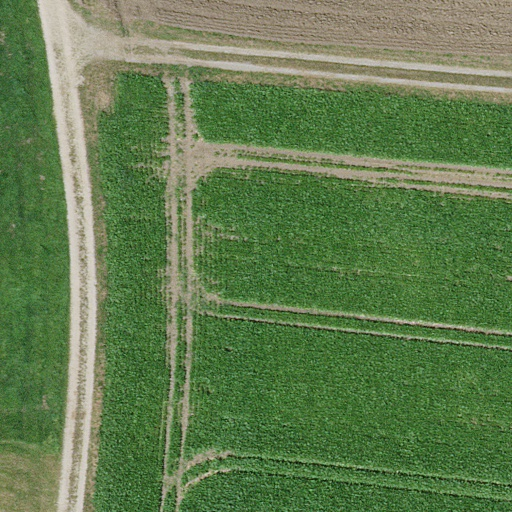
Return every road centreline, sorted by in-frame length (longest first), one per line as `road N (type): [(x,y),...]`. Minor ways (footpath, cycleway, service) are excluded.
road 1 (track): [(70,511),(86,342),(65,41)]
road 2 (track): [(65,41),(511,84)]
